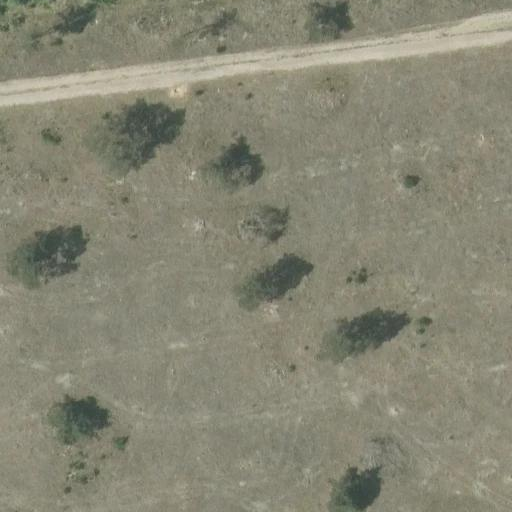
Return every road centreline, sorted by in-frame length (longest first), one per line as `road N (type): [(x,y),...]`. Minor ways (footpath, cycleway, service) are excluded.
road 1 (track): [(0,90),(306,53),(511,13)]
road 2 (track): [(494,35),(0,99)]
